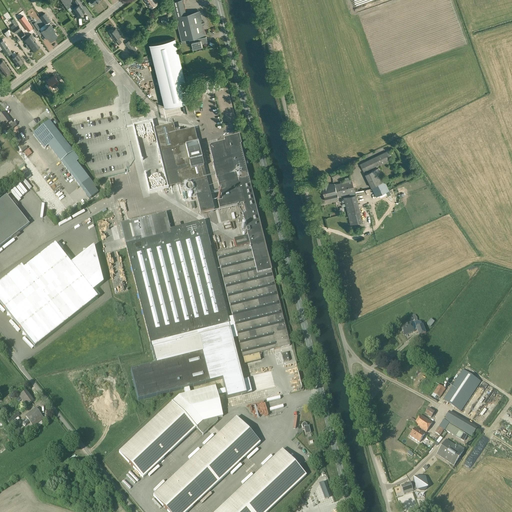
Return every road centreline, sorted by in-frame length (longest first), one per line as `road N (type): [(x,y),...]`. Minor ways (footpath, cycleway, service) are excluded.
road 1 (secondary): [(352,511),(217,0)]
road 2 (unclassified): [(389,511),(258,0)]
road 3 (unclassified): [(135,511),(0,338)]
road 4 (tertiary): [(0,96),(126,0)]
road 5 (unknown): [(79,217),(5,92)]
